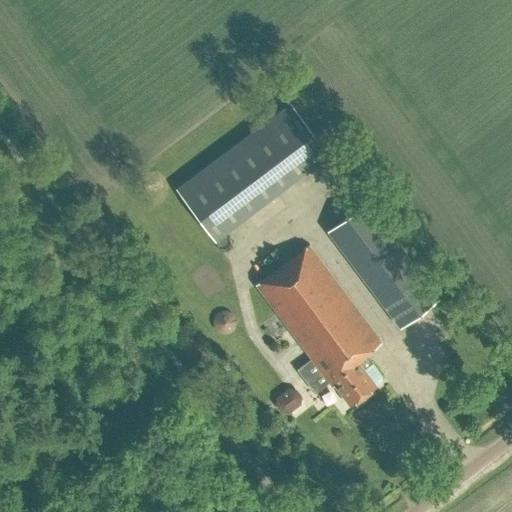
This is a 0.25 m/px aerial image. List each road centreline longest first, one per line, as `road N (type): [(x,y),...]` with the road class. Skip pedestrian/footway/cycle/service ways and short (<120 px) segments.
road 1 (track): [(0,174),(257,511)]
road 2 (unclassified): [(412,511),(511,436)]
